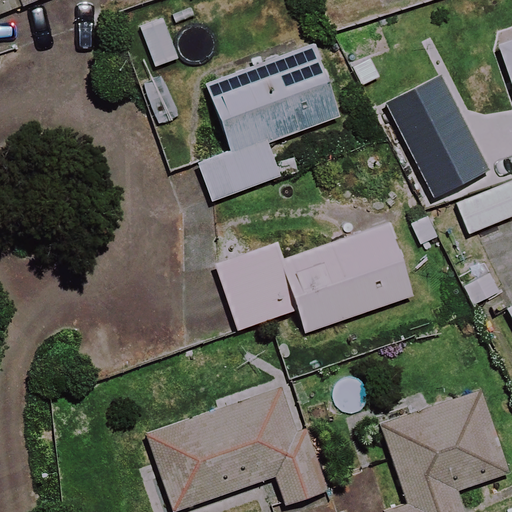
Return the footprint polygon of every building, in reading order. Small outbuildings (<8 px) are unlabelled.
[(0,0),(0,11),(30,0),(0,0)] [(177,59),(160,17),(130,30),(147,71),(177,59)] [(511,40),(491,48),(511,110),(511,40)] [(336,119),(311,48),(204,85),(227,153),(189,166),(202,204),(275,179),(263,144),(336,119)] [(486,178),(465,123),(409,143),(429,199),(486,178)] [(511,215),(511,191),(509,183),(452,207),(464,236),(511,215)] [(408,297),(385,227),(280,263),(274,245),(209,267),(230,332),(292,311),(300,333),(408,297)] [(511,329),(511,309),(503,314),(511,329)] [(293,435),(277,389),(138,438),(163,511),(170,511),(274,476),(284,505),(320,493),(299,433),(293,435)] [(475,392),(376,422),(402,505),(385,510),(385,511),(461,511),(454,488),(500,474),(475,392)]
